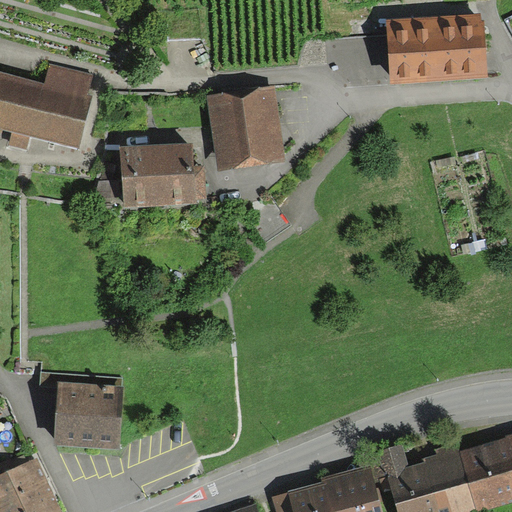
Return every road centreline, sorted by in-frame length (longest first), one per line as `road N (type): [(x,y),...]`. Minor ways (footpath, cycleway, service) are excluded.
road 1 (residential): [(169,511),(415,413),(511,394)]
road 2 (residential): [(511,87),(307,103)]
